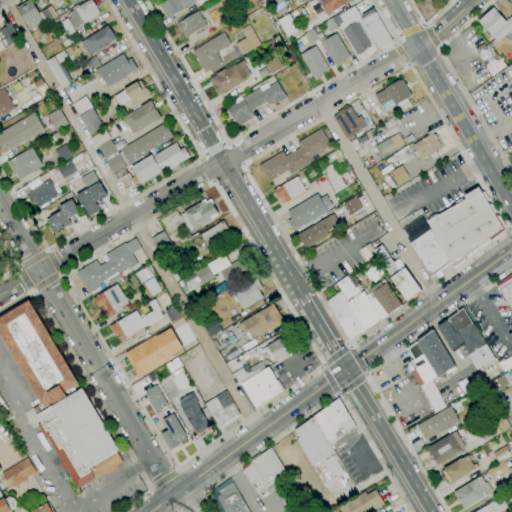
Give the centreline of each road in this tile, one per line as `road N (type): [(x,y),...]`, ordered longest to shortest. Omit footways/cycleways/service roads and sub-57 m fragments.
road 1 (residential): [(477,0),(423,48),(0,293)]
road 2 (residential): [(0,205),(159,471),(197,511)]
road 3 (secondary): [(128,0),(300,293)]
road 4 (secondary): [(346,370),(151,511)]
road 5 (secondary): [(511,199),(393,0)]
road 6 (secondary): [(511,251),(346,370)]
road 7 (secondary): [(346,370),(430,511)]
